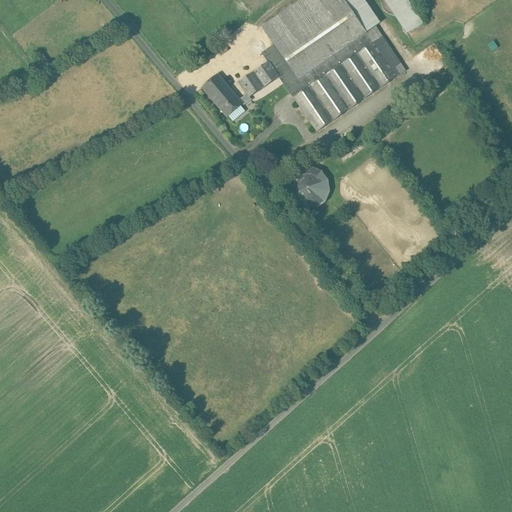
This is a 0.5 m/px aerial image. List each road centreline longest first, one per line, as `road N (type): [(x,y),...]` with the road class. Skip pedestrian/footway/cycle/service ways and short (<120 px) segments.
road 1 (unclassified): [(167,511),(511,210)]
road 2 (track): [(377,325),(106,0)]
road 3 (track): [(372,0),(414,75),(338,130)]
road 4 (track): [(182,91),(291,0)]
